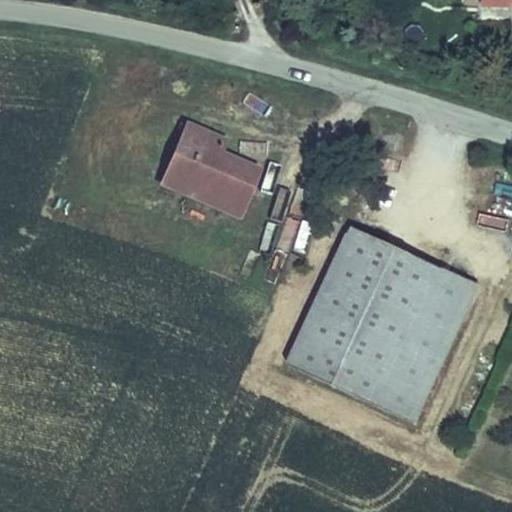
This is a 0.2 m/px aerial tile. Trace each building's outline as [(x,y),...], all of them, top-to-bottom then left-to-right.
[(511,0),(478,0),(477,25),(511,27),(511,0)] [(185,119),(163,168),(239,203),(256,166),(217,148),(222,136),(185,119)] [(239,203),(163,168),(159,178),(235,213),(239,203)] [(274,219),(285,183),(262,176),(251,212),(274,219)] [(477,283),(350,225),(285,363),(412,422),(477,283)]
